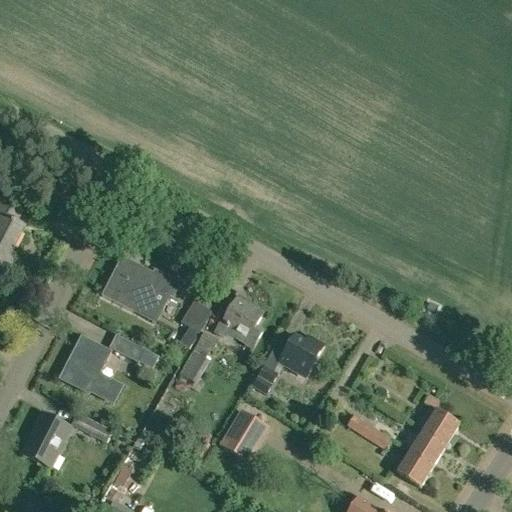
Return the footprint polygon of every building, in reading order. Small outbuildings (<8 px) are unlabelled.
[(0,280),(5,283),(14,265),(8,261),(25,227),(17,223),(23,212),(0,200),(0,280)] [(174,288),(124,262),(110,288),(139,304),(135,311),(156,322),(174,288)] [(226,333),(254,348),(264,331),(256,326),(264,312),(239,298),(222,327),(220,325),(215,333),(223,338),(226,333)] [(180,344),(189,350),(212,313),(194,302),(181,323),(189,329),(180,344)] [(191,389),(199,394),(204,384),(199,381),(211,360),(207,357),(210,352),(212,353),(219,341),(205,333),(198,344),(198,343),(179,375),(194,383),(191,389)] [(110,349),(138,364),(145,351),(117,336),(110,349)] [(283,365),(306,377),(323,346),(308,337),(305,344),(295,338),(283,358),(286,359),(283,365)] [(90,393),(114,406),(123,387),(99,375),(110,354),(83,340),(62,380),(89,394),(90,393)] [(141,363),(154,370),(160,359),(147,352),(141,363)] [(252,389),(266,397),(278,375),(264,367),(252,389)] [(425,429),(448,444),(460,426),(441,414),(446,405),(430,395),(426,402),(438,410),(425,429)] [(248,464),(269,429),(241,411),(220,447),(248,464)] [(99,440),(105,444),(112,432),(105,429),(77,414),(71,426),(99,440)] [(23,455),(50,469),(71,429),(44,415),(23,455)] [(347,427),(385,451),(392,441),(353,416),(347,427)] [(412,451),(435,465),(448,444),(425,429),(412,451)] [(397,474),(420,488),(435,465),(412,451),(397,474)] [(380,511),(381,510),(360,497),(350,511),(380,511)] [(97,511),(121,511),(102,503),(97,511)]
